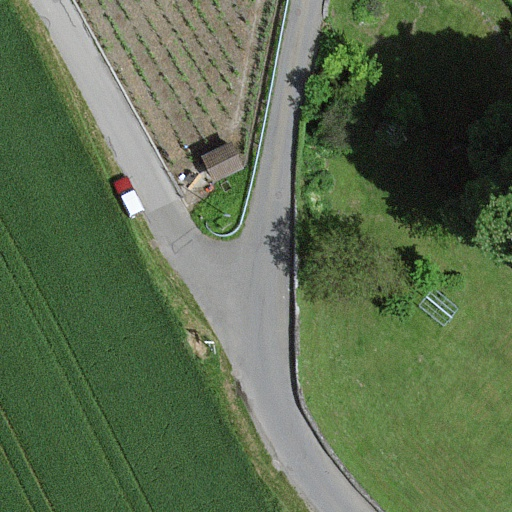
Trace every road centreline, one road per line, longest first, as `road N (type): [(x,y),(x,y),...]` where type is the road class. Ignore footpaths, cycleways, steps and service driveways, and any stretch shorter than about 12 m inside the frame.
road 1 (unclassified): [(43,0),(237,329)]
road 2 (unclassified): [(303,0),(263,180),(254,297),(237,329)]
road 3 (unclassified): [(237,329),(299,450),(355,511)]
